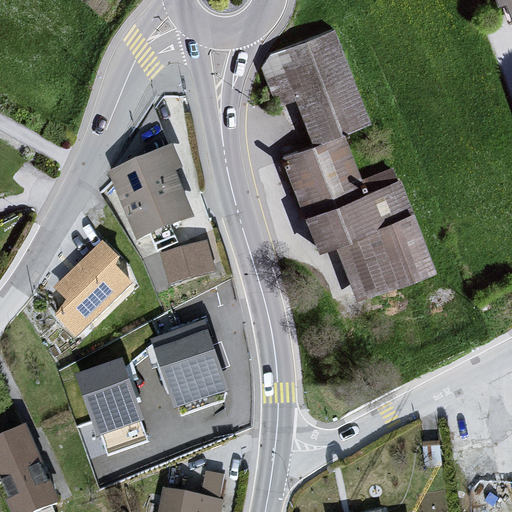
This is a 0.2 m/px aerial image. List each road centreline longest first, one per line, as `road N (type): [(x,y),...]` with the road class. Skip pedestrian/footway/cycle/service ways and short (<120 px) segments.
road 1 (tertiary): [(274,451),(272,337),(222,142)]
road 2 (residential): [(142,47),(87,168),(0,308)]
road 3 (residential): [(274,451),(318,450),(511,354)]
road 4 (tertiary): [(222,142),(231,74),(260,20)]
